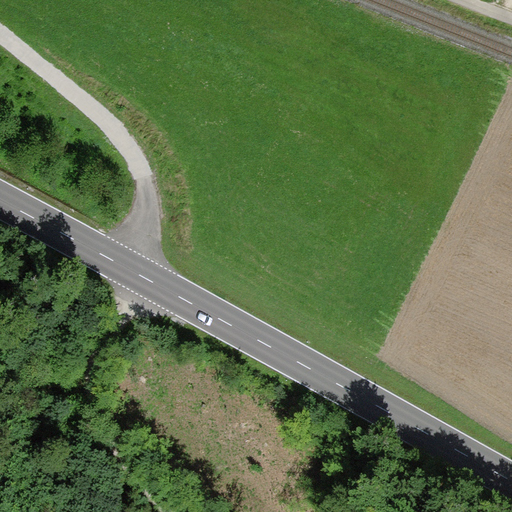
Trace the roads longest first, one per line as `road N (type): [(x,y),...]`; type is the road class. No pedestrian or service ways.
road 1 (primary): [(511,489),(0,205)]
road 2 (track): [(130,276),(141,231),(139,173),(111,130),(0,43)]
road 3 (track): [(130,276),(91,363),(89,389),(96,433),(163,511)]
